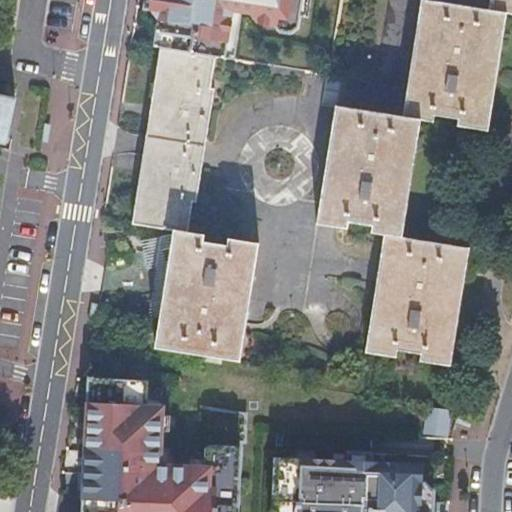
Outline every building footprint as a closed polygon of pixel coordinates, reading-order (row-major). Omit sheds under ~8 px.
[(160,0),(159,8),(202,15),(204,0),(211,0),(295,13),(296,0),(160,0)] [(511,0),(491,0),(490,8),(437,0),(422,0),(405,116),(338,105),(320,223),(348,227),(349,221),(373,225),(372,231),(386,233),(367,350),(397,355),(399,348),(423,352),(422,359),(451,363),(470,245),(403,234),(421,118),(433,120),(434,114),(460,118),(459,124),(488,128),(507,11),(511,12),(511,0)] [(215,59),(162,50),(157,83),(164,83),(154,146),(146,194),(139,193),(133,226),(176,233),(156,351),(240,365),(261,246),(231,241),(229,249),(205,245),(206,237),(187,234),(192,204),(197,204),(206,153),(217,91),(210,90),(215,59)] [(0,147),(9,149),(20,101),(0,96),(0,147)] [(136,413),(137,380),(89,378),(87,422),(86,434),(84,475),(83,489),(82,511),(237,511),(240,450),(238,448),(209,447),(207,449),(206,460),(206,468),(189,467),(168,466),(160,466),(160,449),(161,431),(162,415),(146,413),(136,413)] [(147,381),(137,380),(136,413),(146,413),(147,381)] [(446,426),(447,417),(429,413),(427,424),(446,426)] [(170,415),(162,415),(161,431),(170,432),(170,415)] [(169,450),(160,449),(160,466),(168,466),(169,450)] [(333,453),(333,461),(344,462),(344,454),(333,453)] [(348,453),(348,462),(371,463),(372,454),(348,453)] [(206,468),(206,460),(190,459),(189,467),(206,468)] [(408,482),(409,465),(371,463),(348,462),(344,462),(333,461),(275,459),(272,511),(432,511),(433,503),(434,492),(425,482),(421,482),(408,482)] [(421,465),(409,465),(408,482),(421,482),(421,465)]
